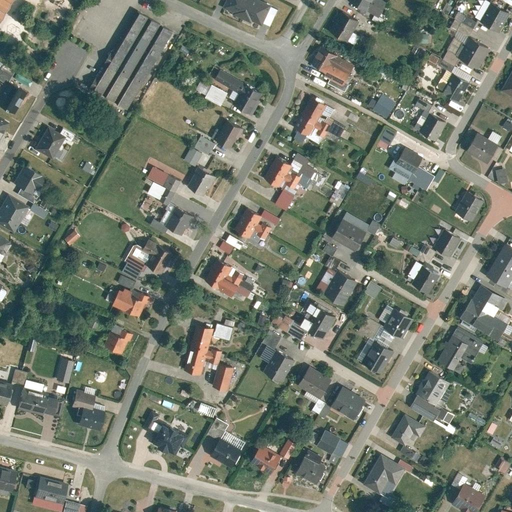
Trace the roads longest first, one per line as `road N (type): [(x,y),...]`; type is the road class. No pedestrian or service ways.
road 1 (residential): [(292,61),(289,96),(152,340),(105,466)]
road 2 (residential): [(502,197),(447,155),(511,43)]
road 3 (residential): [(105,466),(291,511)]
road 4 (residential): [(0,150),(88,4)]
road 5 (residential): [(317,511),(379,391)]
road 6 (residential): [(434,310),(502,197)]
road 7 (residential): [(277,51),(163,0)]
